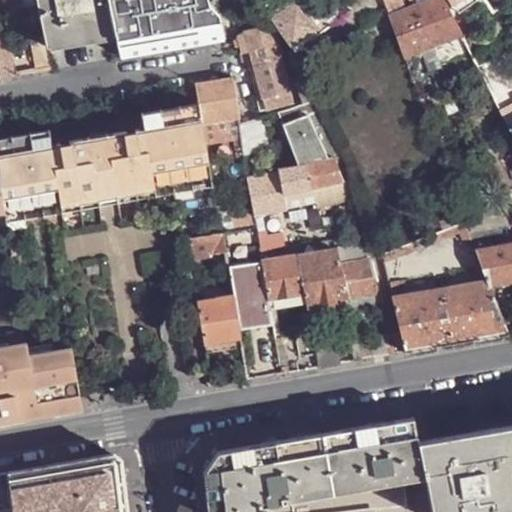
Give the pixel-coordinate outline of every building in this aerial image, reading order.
[(37,0),(47,42),(114,31),(106,0),(37,0)] [(206,0),(106,0),(114,31),(119,57),(222,40),(218,13),(207,2),(206,0)] [(444,0),(428,0),(390,15),(406,57),(422,50),(434,45),(436,45),(448,40),(463,34),(456,21),(445,2),(444,0)] [(309,13),(318,25),(326,19),(318,7),(309,13)] [(282,30),(294,52),(323,32),(318,25),(309,13),(309,12),(282,30)] [(465,18),(456,21),(463,34),(472,31),(465,18)] [(7,26),(2,26),(0,26),(0,60),(1,60),(6,58),(4,47),(12,46),(8,28),(7,26)] [(22,26),(8,28),(12,46),(15,60),(17,74),(31,71),(29,58),(22,26)] [(292,102),(276,27),(249,31),(248,33),(252,50),(254,58),(259,81),(266,108),(292,102)] [(245,52),(252,50),(248,33),(240,39),(243,53),(245,52)] [(448,40),(436,45),(440,52),(452,48),(448,40)] [(47,43),(32,46),(37,70),(52,68),(50,55),(47,45),(47,43)] [(434,45),(422,50),(425,57),(437,53),(434,45)] [(8,60),(12,74),(17,74),(15,60),(12,46),(4,47),(6,58),(7,60),(8,60)] [(252,50),(245,52),(246,60),(249,59),(254,58),(252,50)] [(254,58),(249,59),(254,82),(259,81),(254,58)] [(233,77),(232,77),(198,83),(201,101),(203,115),(205,123),(240,117),(233,77)] [(317,98),(310,85),(300,90),(305,103),(315,100),(317,98)] [(305,103),(278,114),(285,131),(290,145),(299,166),(308,165),(342,157),(315,100),(305,103)] [(451,114),(460,111),(456,100),(446,104),(451,114)] [(201,101),(143,111),(146,125),(203,115),(201,101)] [(205,123),(203,115),(146,125),(138,127),(138,129),(125,131),(125,129),(74,138),(74,140),(61,142),(60,141),(53,142),(0,151),(0,192),(3,210),(5,218),(24,215),(214,181),(205,123)] [(260,118),(241,123),(248,155),(270,149),(260,118)] [(450,118),(432,125),(435,135),(454,127),(450,118)] [(0,151),(53,142),(50,128),(0,136),(0,151)] [(342,157),(308,165),(312,187),(314,187),(315,201),(318,208),(332,205),(362,199),(346,157),(342,157)] [(280,170),(280,171),(284,192),(312,187),(308,165),(299,166),(280,170)] [(250,178),(256,214),(287,207),(284,192),(280,171),(250,178)] [(284,192),(287,207),(315,201),(314,187),(312,187),(284,192)] [(218,206),(223,233),(231,231),(229,217),(227,204),(218,206)] [(332,205),(318,208),(321,223),(335,220),(332,205)] [(466,215),(477,239),(503,235),(500,226),(508,223),(504,212),(496,215),(491,205),(466,215)] [(443,230),(466,221),(461,209),(438,218),(443,230)] [(256,214),(229,217),(231,231),(258,227),(256,214)] [(5,218),(7,230),(26,226),(24,215),(5,218)] [(429,235),(432,243),(460,232),(465,243),(473,242),(467,224),(466,221),(443,230),(429,235)] [(262,251),(285,247),(282,232),(268,234),(267,230),(258,232),(262,251)] [(189,240),(191,258),(213,256),(216,271),(229,269),(223,234),(189,240)] [(412,242),(382,254),(385,262),(415,250),(412,242)] [(489,281),(490,286),(511,282),(511,243),(476,250),(483,266),(487,276),(489,281)] [(336,250),(298,256),(305,292),(307,303),(308,308),(349,301),(348,299),(340,265),(337,255),(336,250)] [(298,255),(263,261),(266,277),(269,292),(270,298),(305,292),(298,256),(298,255)] [(372,260),(340,265),(348,299),(379,294),(372,260)] [(104,262),(88,263),(90,273),(106,270),(104,262)] [(479,278),(487,276),(483,266),(475,268),(479,278)] [(399,292),(396,281),(389,283),(392,293),(399,292)] [(441,289),(393,298),(406,353),(462,343),(507,335),(490,286),(489,281),(448,289),(441,289)] [(179,285),(170,287),(172,295),(182,293),(179,285)] [(66,288),(54,290),(57,309),(69,307),(66,288)] [(270,298),(271,308),(307,303),(305,292),(270,298)] [(349,301),(351,309),(382,303),(379,294),(348,299),(349,301)] [(199,302),(205,343),(240,338),(239,328),(234,296),(199,302)] [(349,301),(308,308),(309,314),(310,318),(352,311),(351,309),(349,301)] [(306,331),(312,329),(310,318),(309,314),(303,315),(306,331)] [(364,360),(376,358),(371,331),(357,334),(358,339),(364,360)] [(205,343),(207,352),(242,347),(240,338),(205,343)] [(0,423),(81,409),(79,394),(70,339),(9,350),(0,351),(0,423)] [(319,368),(341,364),(335,339),(315,342),(319,368)] [(353,362),(364,360),(358,339),(348,340),(353,362)] [(285,347),(278,348),(281,368),(288,367),(285,347)] [(220,451),(205,471),(209,511),(409,511),(406,480),(427,477),(420,442),(416,417),(220,451)] [(493,511),(511,509),(511,508),(511,424),(420,442),(427,477),(433,511),(493,511)] [(11,511),(138,511),(133,467),(113,453),(7,471),(11,507),(11,511)]
